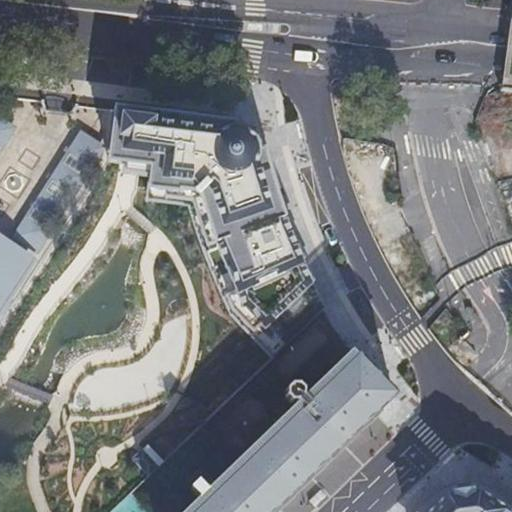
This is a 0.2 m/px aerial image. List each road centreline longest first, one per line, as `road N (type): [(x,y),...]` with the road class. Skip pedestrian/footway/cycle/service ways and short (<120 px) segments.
road 1 (secondary): [(314,56),(337,197),(454,399)]
road 2 (primary): [(320,19),(163,6),(120,13)]
road 3 (primary): [(120,13),(171,37),(314,56)]
road 4 (secondary): [(338,511),(454,399)]
